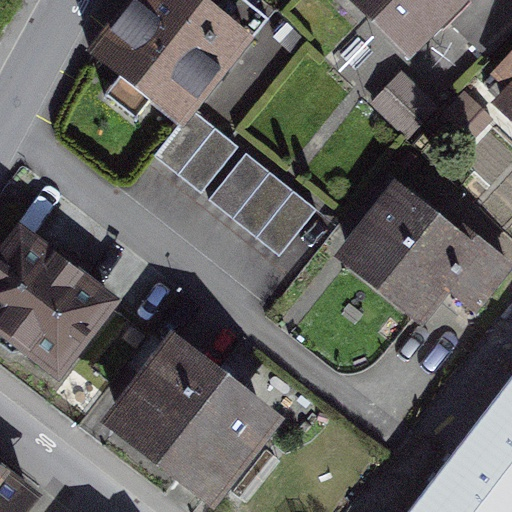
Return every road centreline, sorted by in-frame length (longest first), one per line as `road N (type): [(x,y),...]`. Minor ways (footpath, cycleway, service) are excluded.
road 1 (residential): [(0,424),(112,511)]
road 2 (residential): [(0,121),(67,0)]
